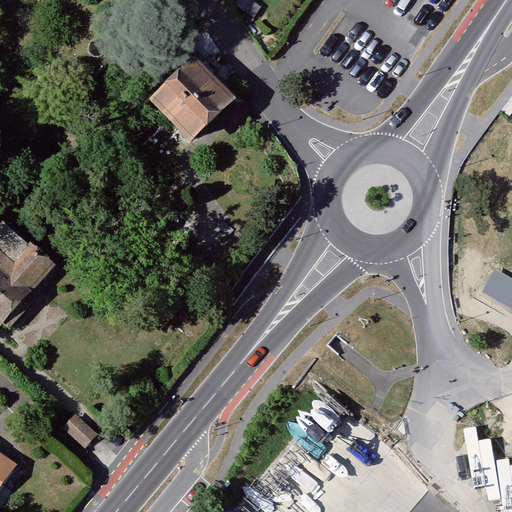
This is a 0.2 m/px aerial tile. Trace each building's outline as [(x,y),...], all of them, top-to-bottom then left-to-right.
[(238,99),(193,55),(148,100),(193,144),(238,99)] [(0,324),(2,326),(48,273),(32,259),(24,268),(0,247),(0,324)] [(511,308),(511,277),(495,270),(483,296),(511,308)] [(96,436),(75,418),(65,429),(86,448),(96,436)] [(493,489),(508,459),(482,447),(468,477),(493,489)] [(0,498),(19,469),(0,456),(0,498)]
